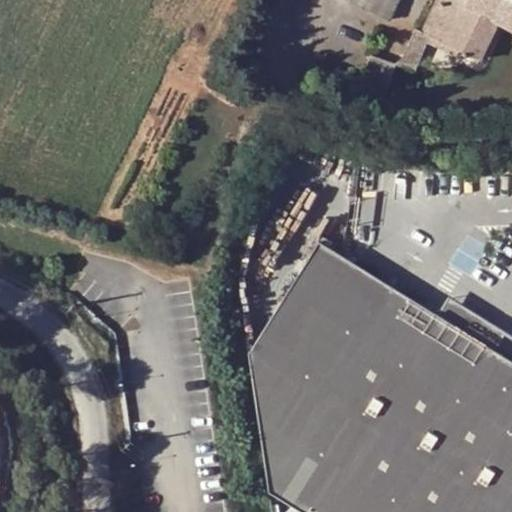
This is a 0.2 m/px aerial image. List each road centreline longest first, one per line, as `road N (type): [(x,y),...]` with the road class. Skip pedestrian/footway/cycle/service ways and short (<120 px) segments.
road 1 (unclassified): [(283,0),(269,52),(287,81),(394,126),(444,136),(511,133)]
road 2 (unclassified): [(101,511),(96,417),(78,363),(44,320),(0,291)]
